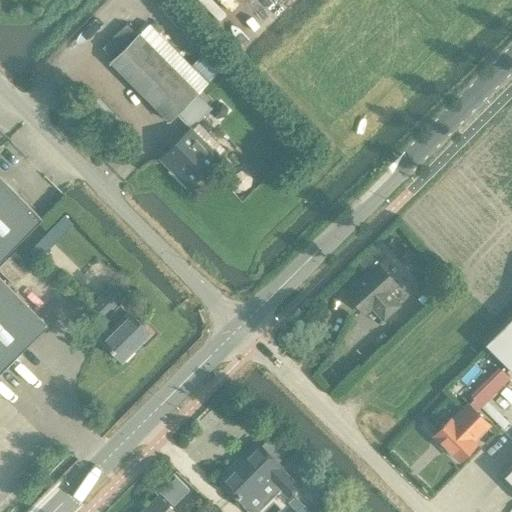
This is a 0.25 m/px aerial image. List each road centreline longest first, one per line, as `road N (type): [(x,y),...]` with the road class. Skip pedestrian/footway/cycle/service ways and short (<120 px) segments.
road 1 (tertiary): [(238,327),(511,59)]
road 2 (unclassified): [(238,327),(0,88)]
road 3 (tertiary): [(52,511),(238,327)]
road 4 (unclassified): [(424,511),(238,327)]
